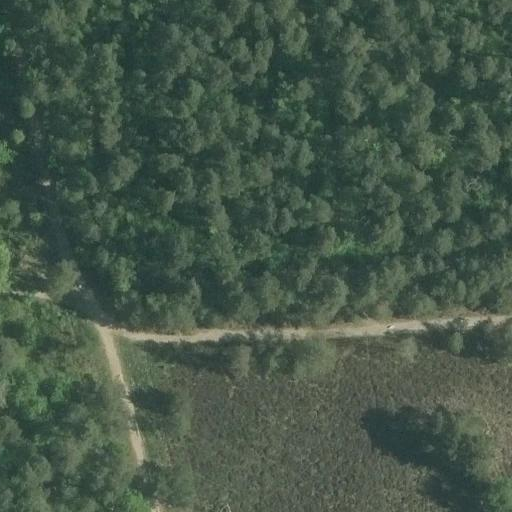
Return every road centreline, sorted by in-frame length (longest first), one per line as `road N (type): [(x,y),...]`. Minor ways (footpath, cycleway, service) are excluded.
road 1 (track): [(109,341),(511,318)]
road 2 (track): [(363,325),(307,0)]
road 3 (track): [(5,0),(53,222),(90,309)]
road 4 (track): [(109,341),(153,511)]
